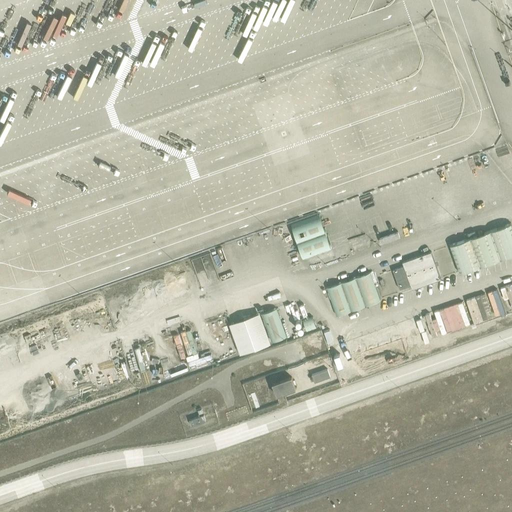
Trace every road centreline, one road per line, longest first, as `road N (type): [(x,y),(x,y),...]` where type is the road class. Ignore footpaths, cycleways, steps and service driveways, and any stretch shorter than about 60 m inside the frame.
road 1 (unknown): [(0,307),(324,189)]
road 2 (unknown): [(311,282),(273,270),(0,380)]
road 3 (unknown): [(301,146),(0,252)]
road 4 (unknown): [(284,93),(0,195)]
road 5 (unknown): [(324,189),(382,201),(495,184)]
road 6 (unknown): [(313,121),(452,79)]
